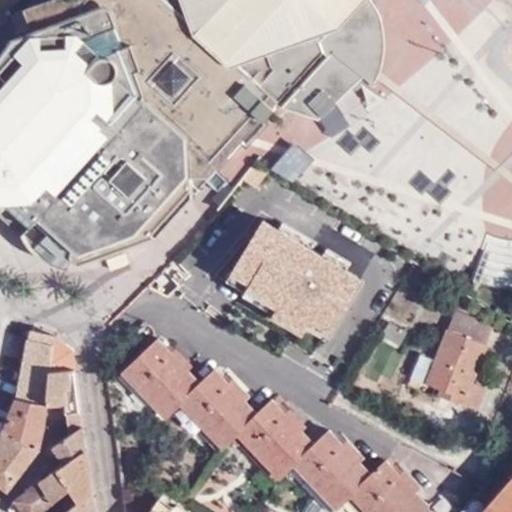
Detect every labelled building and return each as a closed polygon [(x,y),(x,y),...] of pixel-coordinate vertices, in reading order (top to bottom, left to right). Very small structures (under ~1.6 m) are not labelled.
[(0,198),(4,195),(33,219),(24,231),(34,242),(51,255),(68,263),(72,254),(80,262),(158,233),(264,116),(266,117),(277,104),(275,103),(321,50),(318,40),(353,0),(56,0),(63,17),(41,27),(39,21),(17,29),(19,35),(0,61),(0,68),(2,70),(0,72),(0,198)] [(63,17),(56,0),(38,0),(32,2),(39,21),(41,27),(63,17)] [(252,165),(237,184),(249,192),(255,183),(265,188),(272,178),(252,165)] [(258,297),(264,299),(288,304),(290,295),(310,300),(320,258),(291,251),(281,249),(264,245),(257,243),(258,237),(235,232),(224,280),(241,284),(238,293),(258,298),(258,297)] [(266,238),(258,237),(257,243),(264,245),(266,238)] [(281,249),(291,251),(293,245),(283,243),(281,249)] [(408,271),(413,264),(389,249),(383,256),(408,271)] [(426,285),(432,276),(413,264),(408,271),(407,273),(426,285)] [(261,311),(264,299),(258,297),(258,298),(254,309),(261,311)] [(494,328),(453,309),(423,383),(438,389),(436,397),(476,411),(484,389),(472,384),(494,328)] [(29,339),(54,345),(56,338),(31,330),(29,339)] [(197,380),(184,367),(168,348),(155,335),(124,366),(165,411),(180,396),(222,442),(236,429),(279,475),(295,461),(337,507),(352,493),(369,511),(422,511),(430,505),(418,492),(401,474),(388,459),(371,475),(358,461),(342,444),(328,429),(313,442),(300,428),(283,411),(269,397),(255,410),(240,393),(227,380),(214,366),(197,380)] [(54,345),(51,368),(76,367),(74,348),(56,338),(54,345)] [(16,397),(47,403),(51,368),(54,345),(29,339),(16,397)] [(168,348),(184,367),(191,360),(173,343),(168,348)] [(51,368),(47,403),(66,402),(68,411),(82,409),(76,367),(51,368)] [(232,375),(227,380),(240,393),(245,389),(232,375)] [(9,428),(40,445),(42,442),(47,403),(16,397),(9,428)] [(288,407),(283,411),(300,428),(305,424),(288,407)] [(82,409),(68,411),(70,432),(55,444),(63,462),(87,443),(82,409)] [(0,496),(7,488),(40,445),(9,428),(7,427),(0,446),(0,496)] [(347,439),(342,444),(358,461),(363,457),(347,439)] [(87,443),(63,462),(43,480),(57,499),(72,489),(81,500),(93,491),(87,443)] [(401,474),(418,492),(423,488),(406,469),(401,474)] [(511,511),(511,479),(484,511),(511,511)] [(39,511),(57,499),(43,480),(19,500),(24,506),(29,511),(39,511)] [(95,511),(93,491),(81,500),(81,501),(67,511),(95,511)] [(20,511),(24,506),(19,500),(10,510),(10,511),(20,511)] [(150,511),(170,511),(158,501),(150,511)]
